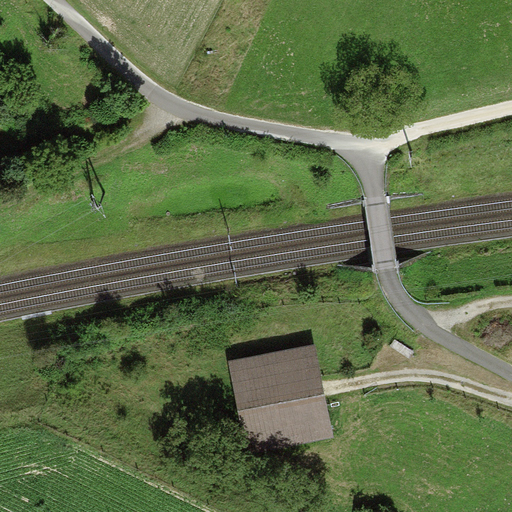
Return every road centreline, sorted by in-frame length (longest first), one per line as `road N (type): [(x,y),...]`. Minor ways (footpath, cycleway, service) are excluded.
road 1 (unclassified): [(511,381),(403,308),(384,278),(358,149),(212,121),(154,95),(52,0)]
road 2 (track): [(358,149),(511,107)]
